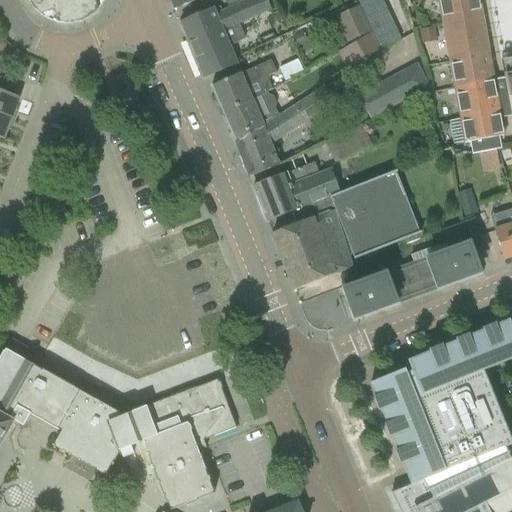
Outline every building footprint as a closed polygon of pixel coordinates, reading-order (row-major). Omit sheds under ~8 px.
[(28,0),(28,1),(30,4),(32,7),(34,10),(36,12),(39,15),(41,17),(42,16),(54,12),(58,23),(57,24),(61,25),(64,25),(68,25),(71,25),(75,25),(78,24),(82,23),(85,21),(88,20),(91,18),(94,16),(96,13),(99,11),(98,10),(94,0),(28,0)] [(169,0),(174,10),(200,0),(242,0),(243,2),(247,0),(169,0)] [(180,24),(180,26),(181,25),(196,62),(203,77),(202,77),(203,79),(207,78),(237,65),(229,47),(245,39),(239,24),(259,15),(257,9),(268,5),(265,0),(251,0),(216,15),(213,9),(180,24)] [(438,0),(443,20),(481,13),(478,0),(438,0)] [(348,43),(371,33),(359,7),(336,17),(348,43)] [(449,55),(488,47),(481,13),(443,20),(449,55)] [(420,44),(436,42),(434,28),(418,30),(420,44)] [(455,89),(494,82),(488,47),(449,55),(455,89)] [(211,87),(222,113),(267,94),(266,93),(272,90),(266,78),(276,73),(271,62),(240,75),(211,87)] [(12,83),(0,78),(0,115),(12,120),(19,101),(20,99),(8,94),(12,83)] [(399,104),(388,82),(359,97),(371,119),(399,104)] [(494,82),(455,89),(461,120),(500,113),(494,82)] [(280,118),(279,117),(236,144),(250,178),(279,166),(270,144),(332,105),(323,90),(280,118)] [(236,144),(279,117),(275,110),(277,105),(273,98),(267,95),(267,94),(222,113),(234,139),(236,144)] [(499,137),(504,136),(500,113),(461,120),(465,143),(470,142),(472,155),(501,149),(499,137)] [(5,138),(12,120),(0,115),(0,138),(4,141),(5,138)] [(362,126),(326,144),(335,164),(373,148),(362,126)] [(510,151),(501,153),(503,162),(511,159),(510,151)] [(296,173),(253,188),(260,205),(333,177),(331,170),(330,170),(319,174),(315,165),(306,169),(296,173)] [(272,236),(294,292),(296,291),(332,276),(335,275),(351,269),(349,262),(408,239),(395,206),(407,201),(396,173),(383,178),(359,187),(340,195),(309,206),(291,213),(296,226),(275,235),(272,236)] [(333,177),(260,205),(266,223),(267,222),(291,213),(309,206),(340,195),(333,177)] [(477,213),(470,190),(457,194),(465,217),(477,213)] [(499,229),(494,230),(501,252),(502,256),(504,261),(511,258),(511,210),(495,216),(499,229)] [(387,273),(341,289),(353,322),(399,305),(399,304),(396,296),(407,292),(410,300),(410,301),(426,296),(437,292),(442,290),(483,275),(482,273),(471,242),(448,250),(446,243),(410,257),(413,263),(398,269),(387,273)] [(511,511),(511,461),(505,449),(511,446),(511,442),(484,372),(511,360),(511,326),(510,321),(407,362),(411,372),(406,374),(405,371),(370,385),(408,479),(410,486),(391,494),(399,511),(511,511)] [(197,389),(196,389),(142,410),(142,408),(122,416),(40,370),(46,359),(12,340),(0,360),(0,416),(12,423),(13,422),(18,425),(26,423),(31,415),(58,430),(62,432),(53,446),(105,476),(113,461),(114,461),(119,454),(118,454),(118,452),(144,442),(170,511),(172,511),(215,496),(195,444),(203,441),(236,428),(218,381),(197,389)] [(11,426),(12,423),(0,416),(0,444),(1,443),(6,434),(7,433),(11,425),(11,426)] [(302,511),(298,500),(269,511),(302,511)]
